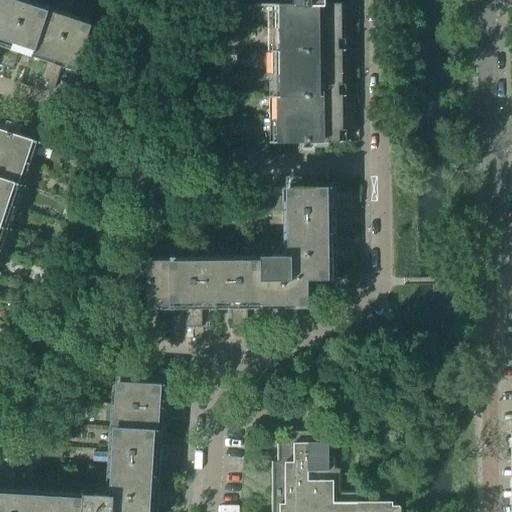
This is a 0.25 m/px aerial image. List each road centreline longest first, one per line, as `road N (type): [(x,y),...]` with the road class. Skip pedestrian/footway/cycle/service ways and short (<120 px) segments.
road 1 (residential): [(208,511),(215,405),(225,379),(379,289),(376,0)]
road 2 (residential): [(500,264),(485,0)]
road 3 (residential): [(490,511),(489,287),(500,264)]
